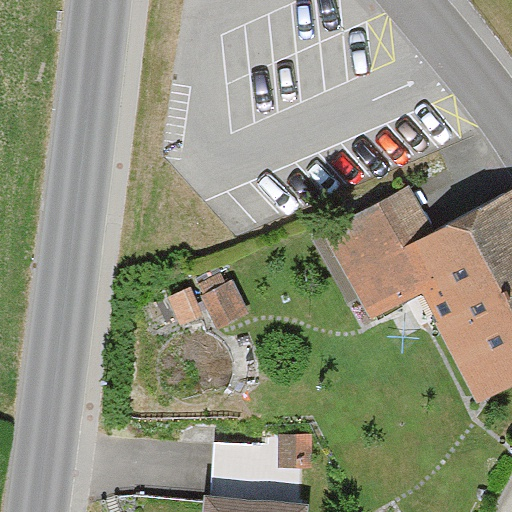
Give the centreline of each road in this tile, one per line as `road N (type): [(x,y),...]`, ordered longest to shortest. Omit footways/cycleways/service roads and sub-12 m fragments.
road 1 (secondary): [(37,511),(99,0)]
road 2 (residential): [(511,120),(414,0)]
